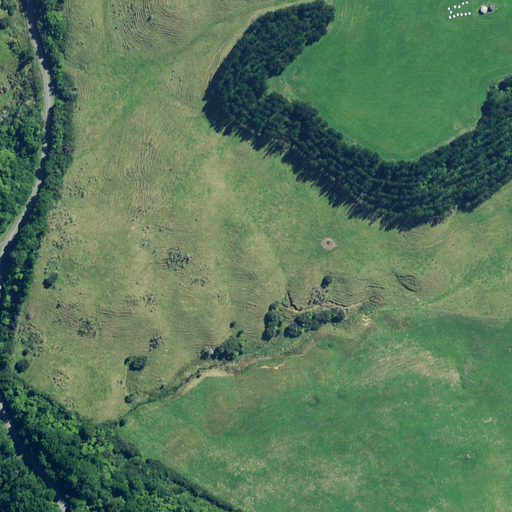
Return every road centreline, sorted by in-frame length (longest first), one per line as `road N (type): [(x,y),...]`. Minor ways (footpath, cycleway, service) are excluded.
road 1 (tertiary): [(0,282),(48,144),(49,71),(33,0)]
road 2 (tertiary): [(64,511),(0,397)]
